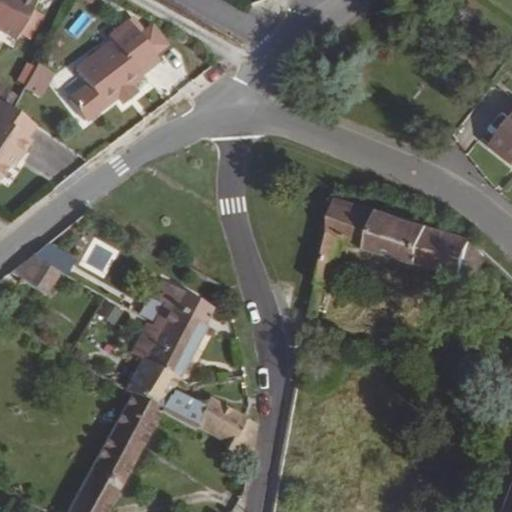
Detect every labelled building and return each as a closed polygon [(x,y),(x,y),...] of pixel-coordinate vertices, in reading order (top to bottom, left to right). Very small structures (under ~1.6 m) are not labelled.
[(0,0),(0,31),(15,40),(35,2),(30,0),(0,0)] [(159,64),(129,26),(110,41),(113,46),(76,74),(88,90),(68,105),(85,125),(118,100),(124,108),(136,99),(130,91),(142,81),(140,79),(159,64)] [(41,98),(55,75),(29,59),(15,83),(41,98)] [(34,128),(13,113),(0,104),(0,179),(9,167),(15,156),(19,159),(30,144),(25,141),(34,128)] [(511,116),(491,144),(511,159),(511,116)] [(9,167),(12,170),(19,159),(15,156),(9,167)] [(332,286),(345,244),(427,267),(490,286),(498,259),(477,240),(338,198),(313,314),(317,315),(323,289),(326,290),(327,285),(332,286)] [(75,261),(48,246),(34,257),(62,273),(66,276),(75,261)] [(47,296),(62,273),(34,257),(10,275),(47,296)] [(176,281),(172,279),(163,295),(167,297),(176,281)] [(143,362),(146,364),(183,384),(212,324),(221,307),(176,281),(167,297),(180,304),(179,305),(166,330),(155,323),(152,327),(136,356),(143,362)] [(417,326),(402,322),(395,345),(410,349),(417,326)] [(166,416),(164,419),(197,434),(199,430),(234,448),(232,453),(253,463),(263,429),(262,428),(218,405),(218,404),(217,404),(216,404),(215,404),(214,405),(213,406),(212,406),(212,407),(208,414),(176,397),(183,384),(146,364),(136,383),(121,375),(113,387),(137,400),(166,416)] [(112,511),(164,419),(166,416),(137,400),(73,511),(112,511)] [(511,511),(511,484),(501,511),(511,511)]
